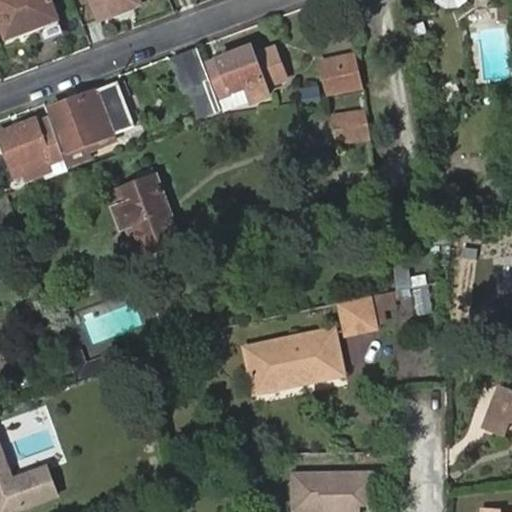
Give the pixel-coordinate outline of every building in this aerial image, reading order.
[(0,0),(0,15),(9,38),(58,19),(50,0),(0,0)] [(94,0),(102,20),(128,10),(124,0),(94,0)] [(141,5),(139,0),(124,0),(128,10),(141,5)] [(508,0),(497,1),(500,22),(511,19),(511,18),(510,0),(508,0)] [(256,57),(253,47),(206,65),(219,98),(248,88),(253,101),(271,94),(269,88),(288,81),(276,50),(256,57)] [(192,90),(199,109),(194,110),(198,120),(209,116),(208,113),(219,110),(197,53),(175,61),(187,92),(192,90)] [(340,67),(325,70),(329,95),(360,88),(354,55),(338,59),(340,67)] [(323,62),(325,70),(340,67),(338,59),(323,62)] [(308,85),(312,99),(319,97),(317,83),(308,85)] [(301,87),(303,100),(312,99),(308,85),(301,87)] [(83,148),(112,137),(111,132),(130,125),(116,87),(53,110),(72,164),(87,158),(83,148)] [(248,88),(219,98),(223,111),(253,101),(248,88)] [(339,143),(369,138),(367,111),(335,117),(339,143)] [(71,170),(50,116),(0,135),(0,137),(14,178),(24,174),(27,181),(49,173),(52,177),(71,170)] [(116,148),(112,137),(83,148),(87,158),(116,148)] [(115,191),(140,260),(182,244),(157,175),(115,191)] [(33,301),(45,329),(55,325),(43,296),(33,301)] [(369,297),(341,303),(346,331),(376,326),(369,297)] [(248,349),(257,392),(344,375),(335,331),(248,349)] [(72,354),(81,378),(105,368),(101,358),(88,364),(82,350),(72,354)] [(511,392),(501,389),(486,426),(504,433),(510,420),(511,420),(511,392)] [(0,511),(30,511),(62,501),(50,468),(16,480),(0,434),(0,511)] [(294,473),(295,510),(313,510),(322,510),(322,511),(360,511),(361,504),(377,504),(376,472),(294,473)]
